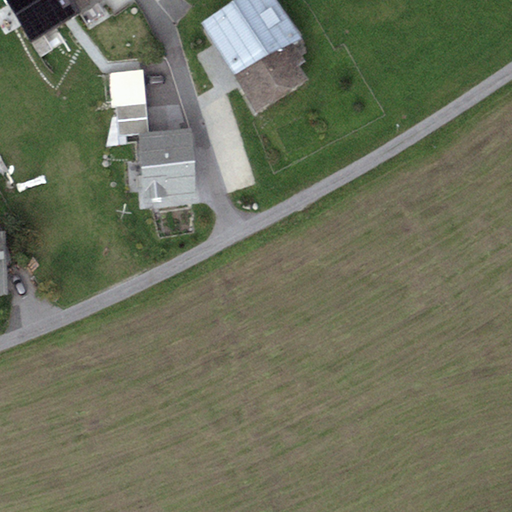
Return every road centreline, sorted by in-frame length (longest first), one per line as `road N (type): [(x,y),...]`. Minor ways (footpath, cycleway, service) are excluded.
road 1 (residential): [(511,69),(236,237)]
road 2 (residential): [(236,237),(0,341)]
road 3 (residential): [(153,0),(171,32),(236,237)]
